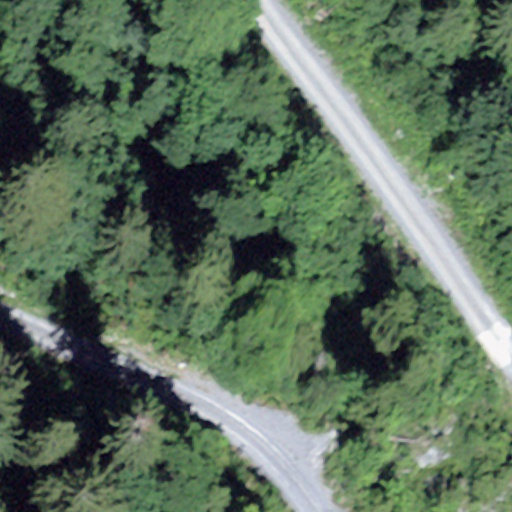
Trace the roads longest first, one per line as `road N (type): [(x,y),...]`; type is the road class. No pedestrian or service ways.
road 1 (track): [(263,0),(432,262),(511,364)]
road 2 (track): [(314,511),(284,460),(260,439),(0,308)]
